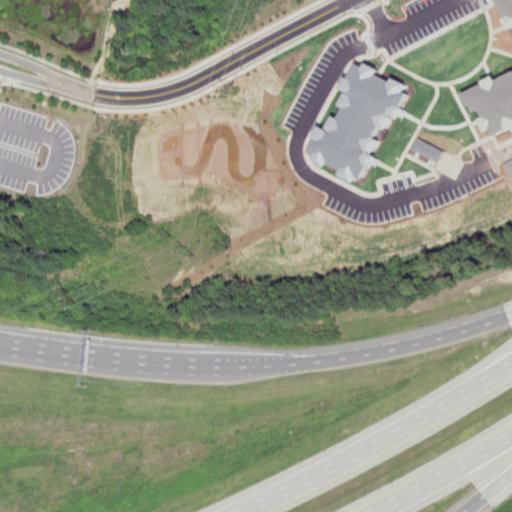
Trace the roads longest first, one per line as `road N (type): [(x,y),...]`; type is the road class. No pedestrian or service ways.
road 1 (residential): [(511,151),(375,205),(320,181),(300,161),(302,133),(342,59),(454,0)]
road 2 (residential): [(0,63),(96,94),(167,93),(353,0)]
road 3 (motorway): [(308,366),(182,366),(0,345)]
road 4 (motorway): [(511,366),(337,470),(239,511)]
road 5 (motorway): [(511,312),(308,366)]
road 6 (motorway): [(378,511),(511,436)]
